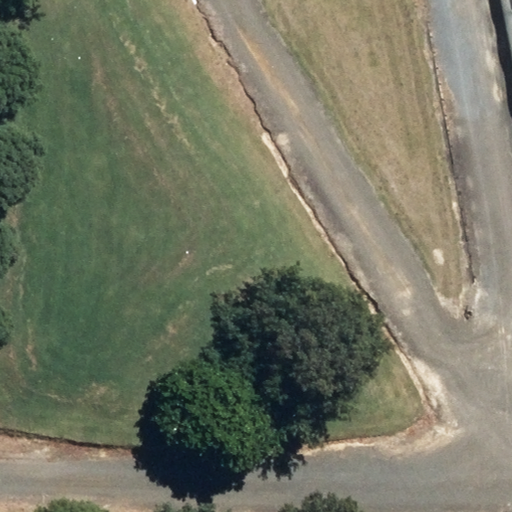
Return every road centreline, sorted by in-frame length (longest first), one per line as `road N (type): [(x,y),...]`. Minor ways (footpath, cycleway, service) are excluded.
road 1 (track): [(511,427),(435,369),(214,0)]
road 2 (track): [(0,485),(511,487)]
road 3 (track): [(511,371),(454,0)]
